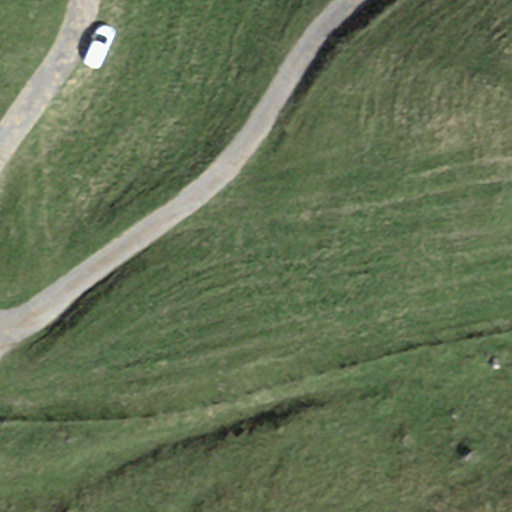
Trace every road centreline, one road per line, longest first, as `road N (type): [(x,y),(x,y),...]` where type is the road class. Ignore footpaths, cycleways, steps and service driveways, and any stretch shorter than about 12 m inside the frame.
road 1 (track): [(357,0),(303,59),(240,157),(193,202),(38,316),(0,326)]
road 2 (track): [(0,158),(61,69),(86,0)]
